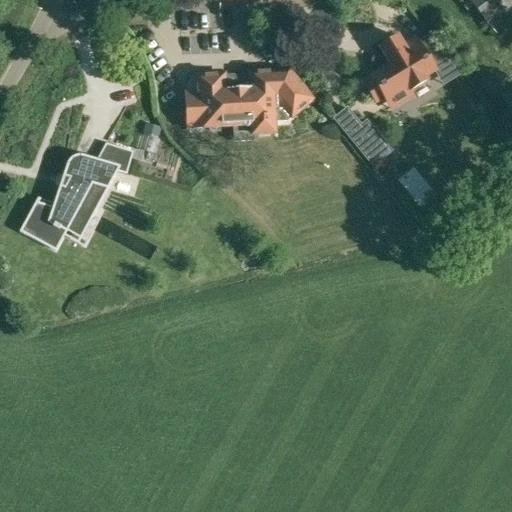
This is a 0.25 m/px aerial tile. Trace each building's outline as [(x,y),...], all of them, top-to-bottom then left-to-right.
[(511,0),(468,0),(486,24),(511,3),(511,0)] [(409,91),(426,81),(425,77),(435,71),(434,71),(434,70),(451,60),(430,35),(418,43),(416,43),(419,48),(408,55),(402,46),(397,37),(379,48),(385,58),(388,56),(392,64),(390,65),(371,77),(373,81),(365,86),(375,102),(383,98),(385,101),(407,88),(409,91)] [(15,85),(33,95),(49,67),(31,56),(15,85)] [(233,127),(233,142),(253,141),(253,135),(274,134),(273,121),(285,120),(290,116),(291,117),(312,100),(288,71),(272,72),(249,73),(249,74),(224,75),(224,74),(195,76),(196,92),(185,93),(187,129),(233,127)] [(371,139),(376,135),(365,122),(360,126),(346,109),(333,119),(372,167),(385,156),(371,139)] [(153,154),(161,128),(146,123),(138,149),(153,154)] [(74,156),(73,157),(72,157),(71,158),(70,159),(69,160),(68,161),(68,162),(67,162),(67,163),(62,176),(54,203),(37,198),(19,232),(55,251),(64,236),(63,235),(76,212),(86,217),(86,216),(90,219),(109,184),(110,184),(117,171),(127,173),(133,151),(105,143),(96,160),(86,157),(82,156),(81,155),(80,155),(79,155),(78,155),(77,155),(76,156),(75,156),(74,156)]
